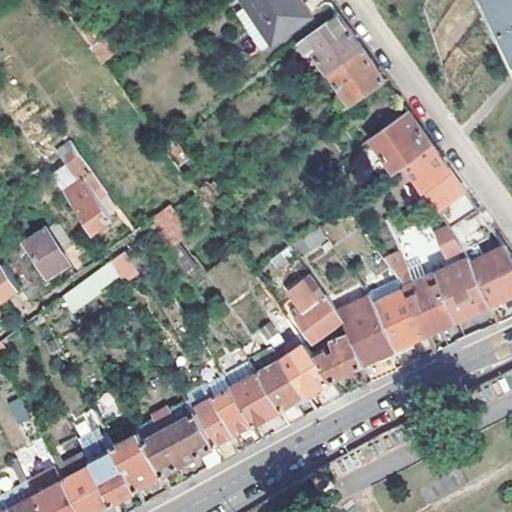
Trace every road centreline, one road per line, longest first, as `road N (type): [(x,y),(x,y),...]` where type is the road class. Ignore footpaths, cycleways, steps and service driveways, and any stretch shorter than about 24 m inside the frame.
road 1 (tertiary): [(180,511),(406,387),(511,342)]
road 2 (residential): [(511,219),(351,0)]
